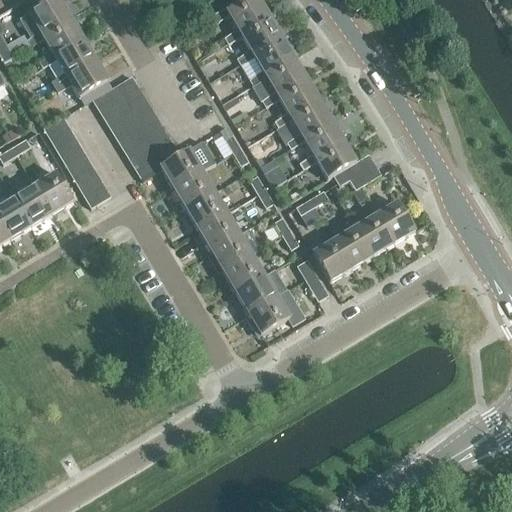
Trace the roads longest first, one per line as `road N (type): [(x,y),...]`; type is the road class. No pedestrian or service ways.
road 1 (tertiary): [(480,248),(322,0)]
road 2 (residential): [(239,394),(480,248)]
road 3 (residential): [(42,511),(239,394)]
road 4 (residential): [(239,394),(132,214)]
road 5 (tertiary): [(366,511),(511,425)]
road 6 (residential): [(193,144),(106,0)]
road 7 (residential): [(0,291),(132,214)]
